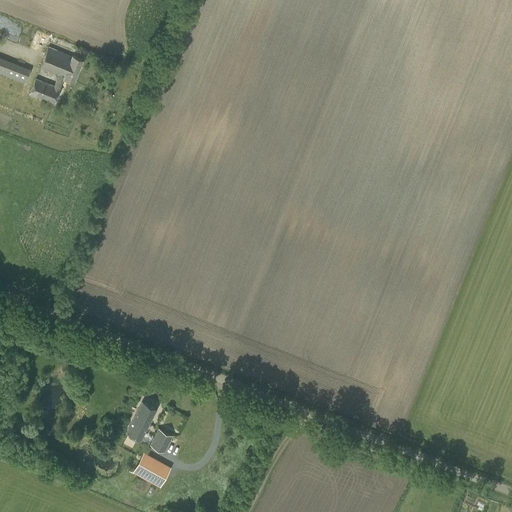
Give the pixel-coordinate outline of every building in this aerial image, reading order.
[(74,55),(49,46),(41,67),(60,74),(55,86),(37,78),(31,94),(55,103),(65,77),(75,81),(83,59),(74,55)] [(0,73),(24,82),(29,69),(0,56),(0,73)] [(142,439),(157,408),(143,401),(127,432),(142,439)] [(164,452),(173,435),(158,428),(149,445),(164,452)] [(159,487),(171,467),(143,451),(132,472),(159,487)]
